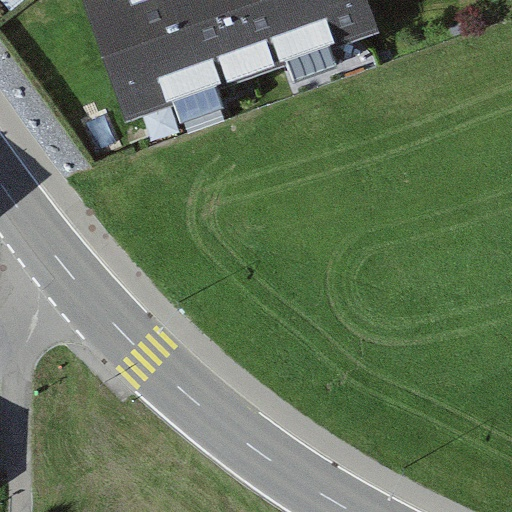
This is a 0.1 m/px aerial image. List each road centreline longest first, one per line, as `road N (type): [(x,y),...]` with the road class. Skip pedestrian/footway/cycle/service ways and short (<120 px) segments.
road 1 (tertiary): [(352,511),(210,414),(147,357),(61,266),(0,176)]
road 2 (track): [(61,266),(15,369),(14,511)]
